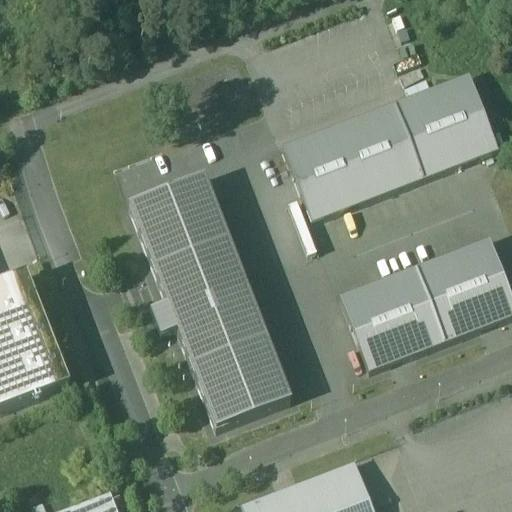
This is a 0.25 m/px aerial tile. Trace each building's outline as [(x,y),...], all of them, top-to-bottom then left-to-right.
[(468,86),(281,158),(310,232),(497,160),(468,86)] [(290,411),(203,188),(128,217),(167,316),(150,323),(160,347),(176,340),(215,440),(290,411)] [(511,307),(489,249),(340,307),(369,382),(511,325),(511,307)] [(0,293),(0,421),(69,395),(25,284),(0,293)] [(369,511),(354,472),(250,511),(369,511)] [(113,511),(110,501),(80,511),(113,511)]
